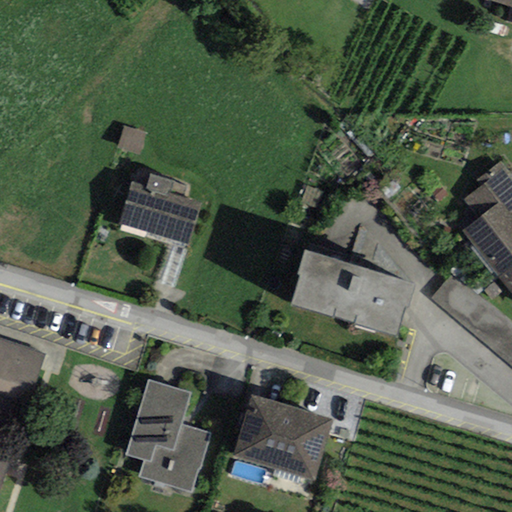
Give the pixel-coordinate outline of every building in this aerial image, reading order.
[(146,133),(123,127),(118,147),(141,153),(146,133)] [(479,187),(463,200),(478,220),(500,203),(508,214),(511,211),(511,176),(501,162),(475,182),(479,187)] [(119,224),(188,244),(200,203),(167,193),(170,181),(149,175),(146,187),(131,183),(119,224)] [(463,232),(499,277),(511,266),(511,218),(508,214),(500,203),(478,220),(463,232)] [(415,285),(304,250),(296,273),(300,274),(290,304),(395,337),(405,307),(407,308),(415,285)] [(511,266),(499,277),(511,293),(511,266)] [(511,366),(511,323),(453,273),(432,298),(511,366)] [(0,394),(33,404),(48,353),(0,338),(0,500),(12,460),(0,456),(0,394)] [(190,394),(148,381),(126,456),(144,461),(139,478),(191,493),(198,468),(200,469),(210,434),(180,425),(190,394)] [(331,420),(251,396),(232,456),(313,481),(331,420)]
